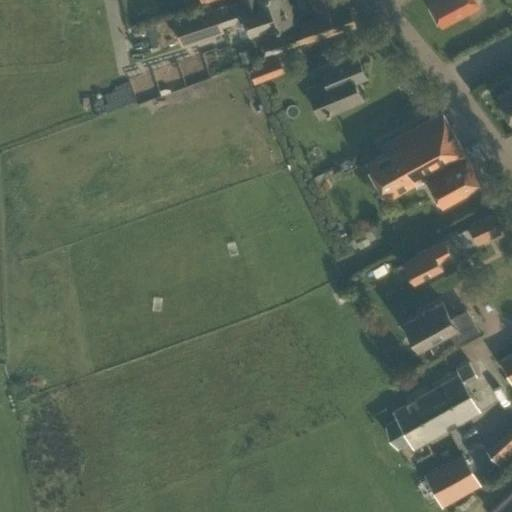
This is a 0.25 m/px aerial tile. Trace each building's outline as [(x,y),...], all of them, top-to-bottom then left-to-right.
[(180,17),(173,19),(181,44),(188,42),(220,32),(218,27),(236,21),(239,20),(238,15),(243,13),(244,18),(249,33),(266,28),(266,29),(295,20),(287,0),(201,0),(202,1),(203,0),(240,0),(241,1),(212,10),(211,7),(180,17)] [(269,40),(259,43),(263,54),(273,51),(306,40),(327,33),(328,35),(356,25),(349,6),(339,10),(335,0),(310,0),(317,18),(300,24),(302,29),(269,40)] [(428,0),(442,24),(479,5),(476,0),(428,0)] [(346,30),(328,38),(332,49),(351,41),(346,30)] [(362,66),(356,52),(320,67),(326,80),(309,87),(320,114),(361,97),(351,71),(362,66)] [(283,68),(278,55),(249,66),(254,79),(283,68)] [(511,82),(508,85),(510,88),(497,95),(511,121),(511,82)] [(482,184),(442,111),(394,137),(398,144),(366,162),(387,198),(415,183),(416,186),(428,179),(442,206),(482,184)] [(477,244),(502,233),(492,212),(467,224),(477,244)] [(439,261),(451,254),(444,239),(415,254),(416,256),(403,262),(414,282),(442,267),(439,261)] [(455,343),(479,330),(466,308),(450,317),(442,302),(404,323),(419,349),(449,332),(455,343)] [(511,381),(511,353),(500,360),(511,381)] [(456,368),(459,374),(393,411),(397,418),(386,423),(398,444),(408,439),(413,447),(480,410),(477,405),(465,382),(477,376),(469,360),(456,368)] [(511,426),(486,449),(499,463),(511,451),(511,426)] [(462,454),(427,473),(443,502),(478,482),(462,454)] [(511,511),(511,489),(488,511),(511,511)]
